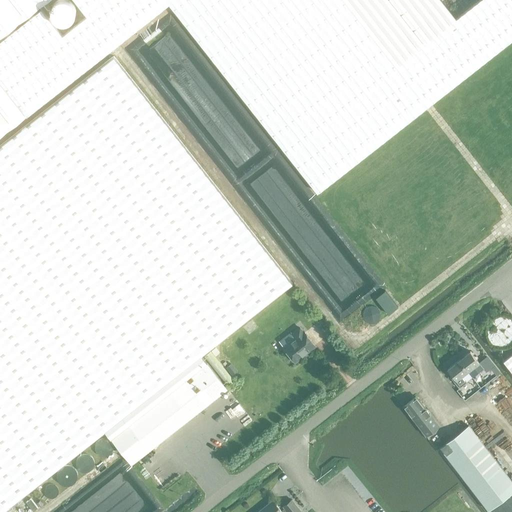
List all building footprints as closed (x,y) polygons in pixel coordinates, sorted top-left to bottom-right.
[(0,37),(0,80),(27,115),(169,4),(317,192),(511,39),(511,0),(479,0),(456,18),(441,0),(47,0),(39,7),(0,37)] [(0,0),(0,136),(27,115),(0,80),(0,37),(39,7),(47,0),(0,0)] [(113,56),(0,145),(0,511),(1,511),(105,431),(111,438),(207,363),(201,355),(292,283),(113,56)] [(288,355),(291,358),(293,359),(294,361),(315,345),(304,331),(303,332),(300,328),(292,334),(296,338),(284,348),(288,353),(288,355)] [(247,352),(247,351),(246,348),(244,344),(241,342),(239,341),(237,341),(233,341),(231,342),(230,343),(228,345),(227,347),(226,349),(226,351),(226,355),(227,357),(228,359),(232,361),(235,362),(237,362),(240,361),(241,361),(243,359),(246,356),(247,354),(247,352)] [(471,351),(459,360),(468,371),(474,367),(479,373),(484,368),(480,363),(471,351)] [(468,371),(459,360),(447,368),(452,375),(450,376),(460,388),(467,382),(462,376),(468,371)] [(207,363),(111,438),(131,464),(149,450),(227,388),(207,363)] [(232,363),(225,368),(231,376),(238,371),(232,363)] [(495,365),(491,368),(497,375),(500,372),(495,365)] [(415,396),(404,405),(426,434),(438,425),(429,413),(426,408),(425,408),(415,396)] [(440,447),(489,510),(489,511),(511,511),(511,482),(468,425),(440,447)] [(30,498),(26,502),(34,511),(38,508),(30,498)] [(285,511),(287,510),(288,511),(299,511),(301,511),(292,499),(283,506),(285,507),(282,510),(273,499),(256,511),(285,511)]
